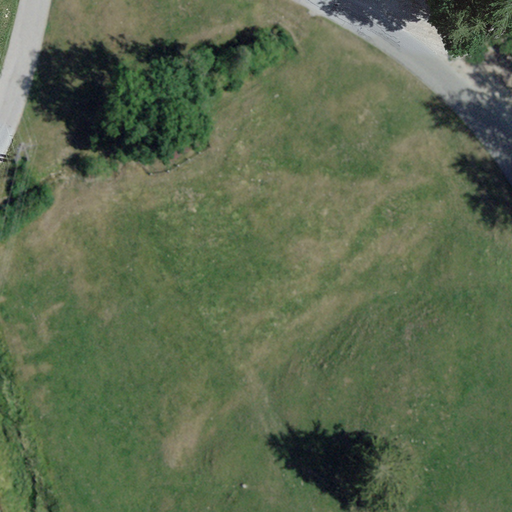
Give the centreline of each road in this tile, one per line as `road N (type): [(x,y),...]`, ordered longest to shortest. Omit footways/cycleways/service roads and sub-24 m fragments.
road 1 (tertiary): [(321,0),(443,81),(511,158)]
road 2 (unclassified): [(0,132),(36,0)]
